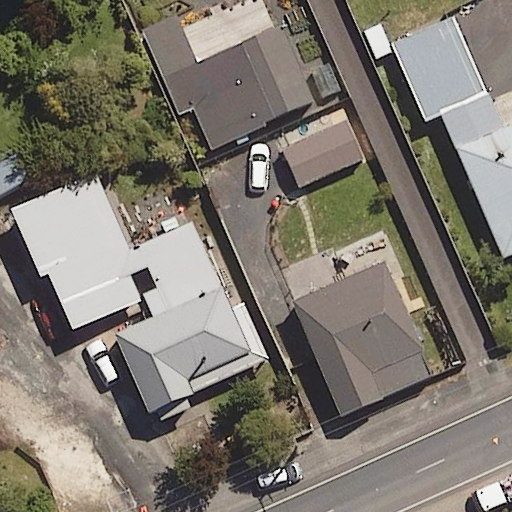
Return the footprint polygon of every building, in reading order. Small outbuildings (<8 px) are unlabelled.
[(199,67),(177,20),(146,35),(203,155),(315,101),(280,28),(199,67)] [(444,115),(488,96),(454,20),(395,46),(428,122),(444,115)] [(488,96),(444,115),(507,259),(511,256),(511,127),(503,131),(488,96)] [(364,161),(349,123),(286,149),(301,186),(364,161)] [(0,197),(33,180),(19,154),(0,164),(0,197)] [(220,286),(192,221),(130,248),(97,172),(10,209),(40,278),(47,274),(71,330),(141,301),(130,275),(149,266),(159,289),(146,295),(154,314),(220,286)] [(439,374),(377,235),(336,253),(349,281),(295,305),(344,416),(439,374)] [(230,310),(220,286),(154,314),(115,334),(152,409),(270,361),(246,303),(230,310)]
